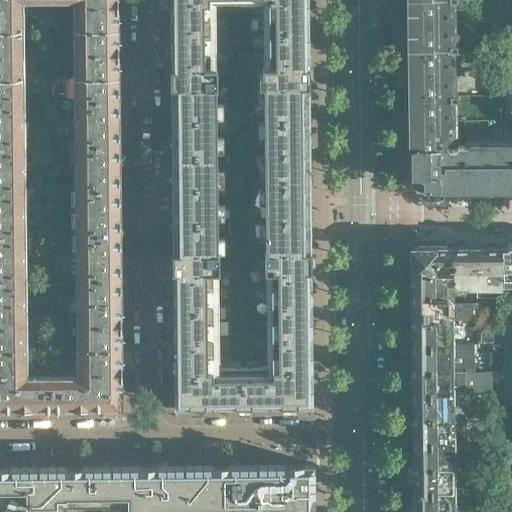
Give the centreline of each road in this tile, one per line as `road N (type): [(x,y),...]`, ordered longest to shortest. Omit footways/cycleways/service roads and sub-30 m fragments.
road 1 (residential): [(141,434),(139,0)]
road 2 (residential): [(141,434),(362,431)]
road 3 (tertiary): [(360,215),(362,431)]
road 4 (tertiary): [(362,0),(360,215)]
road 5 (residential): [(511,216),(360,215)]
road 6 (residential): [(0,435),(141,434)]
